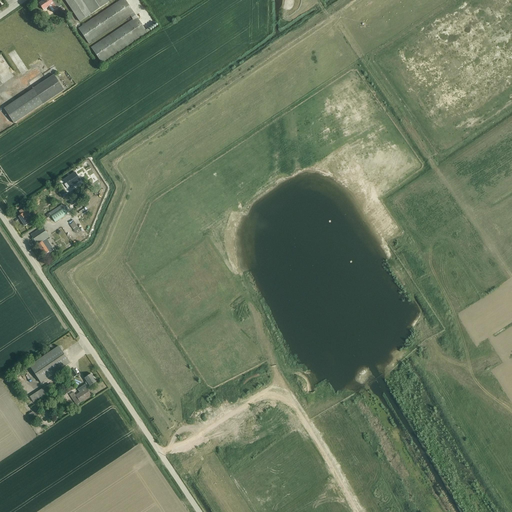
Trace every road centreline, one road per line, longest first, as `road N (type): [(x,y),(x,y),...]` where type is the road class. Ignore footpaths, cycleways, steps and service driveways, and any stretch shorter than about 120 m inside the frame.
road 1 (unclassified): [(198,511),(0,212)]
road 2 (track): [(332,16),(511,284)]
road 3 (track): [(188,440),(281,384),(357,511)]
